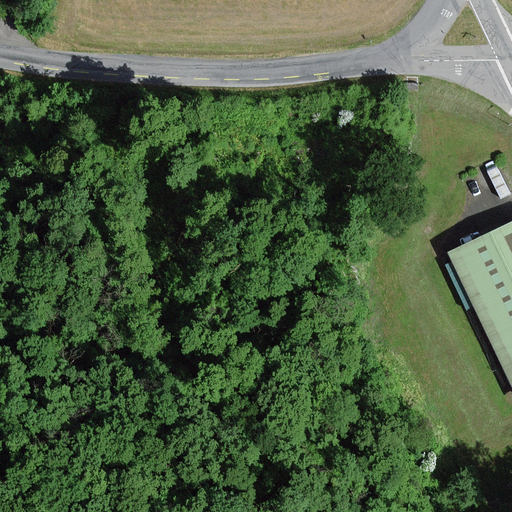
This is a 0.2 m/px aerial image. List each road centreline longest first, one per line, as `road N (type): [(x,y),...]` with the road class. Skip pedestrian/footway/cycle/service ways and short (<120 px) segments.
road 1 (unclassified): [(387,60),(205,71),(0,51)]
road 2 (unclassified): [(511,59),(387,60)]
